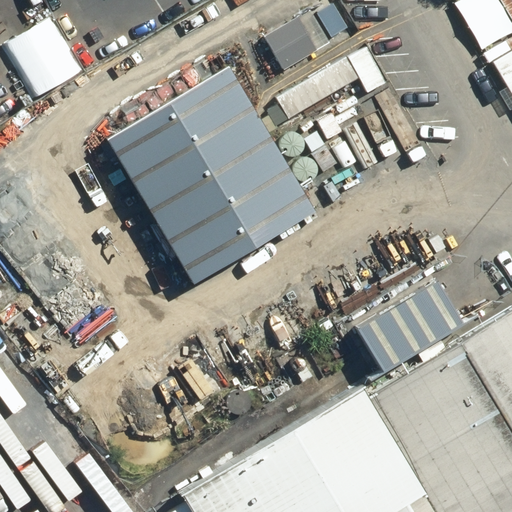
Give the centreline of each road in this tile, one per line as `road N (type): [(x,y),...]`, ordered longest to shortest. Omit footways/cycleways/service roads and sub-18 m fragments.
road 1 (unknown): [(215,0),(47,97),(46,151),(87,237),(135,288),(185,293),(450,168),(511,172)]
road 2 (unknown): [(511,161),(419,0)]
